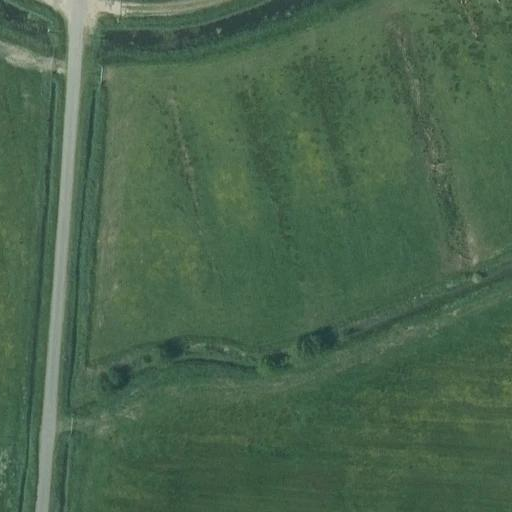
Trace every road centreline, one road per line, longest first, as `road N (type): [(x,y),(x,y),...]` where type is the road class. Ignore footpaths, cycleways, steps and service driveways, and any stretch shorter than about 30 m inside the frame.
road 1 (unclassified): [(41,511),(78,0)]
road 2 (track): [(78,5),(198,7),(217,0)]
